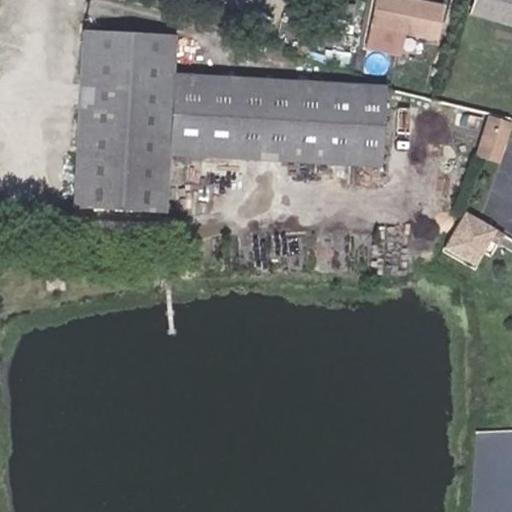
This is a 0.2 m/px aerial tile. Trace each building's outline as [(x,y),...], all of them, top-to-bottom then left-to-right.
[(441,4),(418,0),(375,0),(368,53),(397,58),(400,37),(435,42),(441,4)] [(500,26),(507,0),(475,0),(470,17),(500,26)] [(169,36),(82,31),(73,208),(159,214),(163,155),(376,167),(380,90),(167,78),(169,36)] [(500,116),(474,108),(462,148),(488,156),(500,116)] [(471,266),(488,235),(457,219),(440,249),(471,266)]
